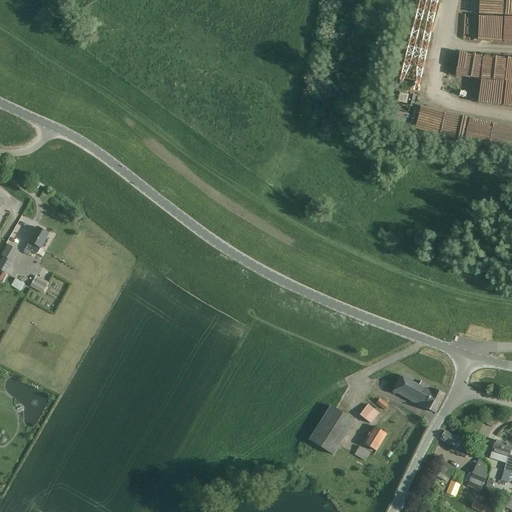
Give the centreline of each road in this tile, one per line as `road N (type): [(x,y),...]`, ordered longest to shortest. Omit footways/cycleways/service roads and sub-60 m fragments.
road 1 (tertiary): [(469,356),(281,282),(95,151),(0,102)]
road 2 (tertiary): [(392,511),(456,388)]
